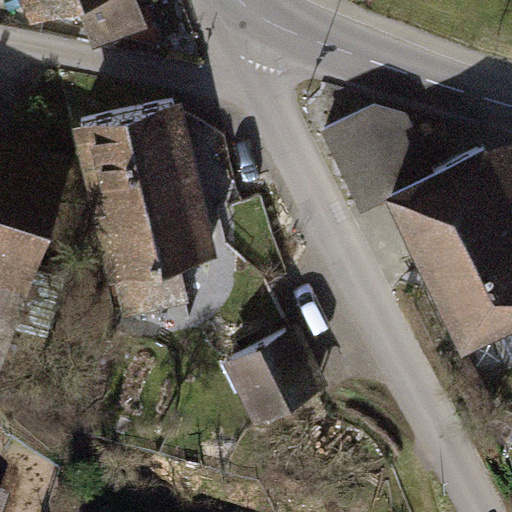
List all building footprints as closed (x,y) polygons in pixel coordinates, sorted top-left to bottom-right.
[(0,0),(0,13),(2,19),(56,0),(0,0)] [(169,97),(58,126),(100,284),(210,255),(169,97)] [(511,154),(505,138),(379,194),(448,349),(511,320),(511,220),(511,218),(511,217),(511,154)] [(67,162),(0,140),(0,280),(27,289),(67,162)] [(292,329),(215,363),(244,430),(321,396),(292,329)]
